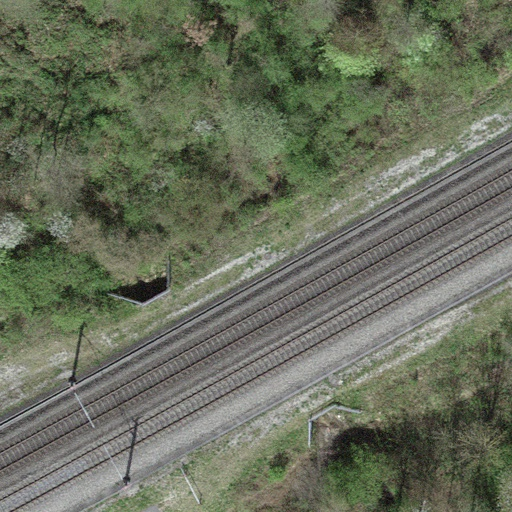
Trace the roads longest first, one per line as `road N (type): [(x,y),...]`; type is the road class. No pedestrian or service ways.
road 1 (track): [(511,118),(126,336),(0,385)]
road 2 (track): [(511,289),(244,438),(168,511)]
